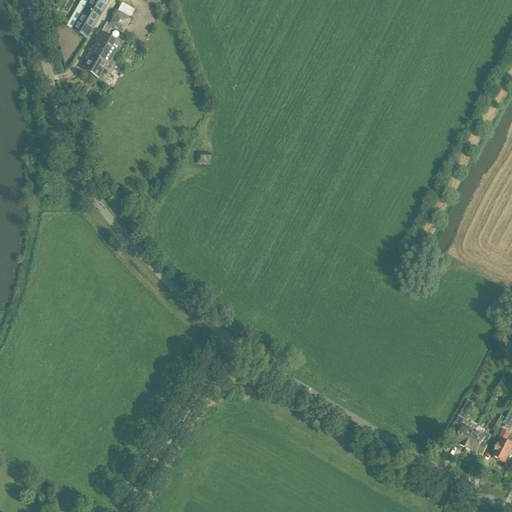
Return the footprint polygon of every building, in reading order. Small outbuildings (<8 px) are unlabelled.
[(89,0),(72,30),(87,39),(105,6),(94,0),(89,0)] [(109,26),(122,33),(129,20),(117,13),(109,26)] [(101,32),(92,48),(85,60),(87,62),(82,69),(98,78),(105,66),(107,67),(121,44),(101,32)] [(196,164),(210,165),(210,154),(197,153),(196,164)] [(241,388),(227,388),(227,399),(241,399),(241,388)] [(458,446),(466,449),(477,429),(477,427),(467,422),(469,418),(467,417),(474,404),(467,401),(458,417),(452,428),(461,433),(456,443),(459,444),(458,446)] [(477,429),(466,449),(476,455),(478,453),(483,455),(488,447),(484,445),(486,442),(487,443),(491,436),(483,432),(484,430),(478,427),(477,429)] [(494,457),(498,459),(506,463),(511,451),(511,433),(505,430),(500,439),(503,440),(500,444),(499,444),(498,447),(496,446),(494,449),(496,450),(494,453),(496,454),(494,457)]
